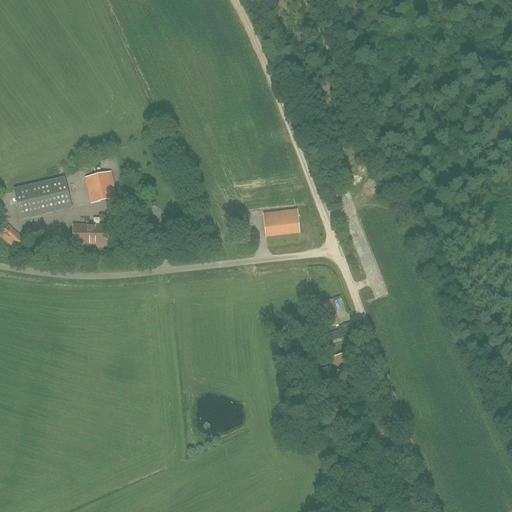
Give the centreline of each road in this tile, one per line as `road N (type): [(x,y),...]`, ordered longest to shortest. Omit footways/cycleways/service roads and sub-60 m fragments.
road 1 (unclassified): [(0,266),(101,276),(335,251)]
road 2 (unclassified): [(430,511),(335,251)]
road 3 (track): [(335,251),(233,0)]
